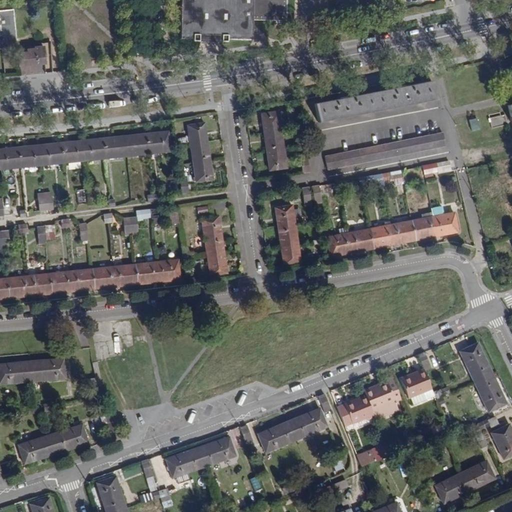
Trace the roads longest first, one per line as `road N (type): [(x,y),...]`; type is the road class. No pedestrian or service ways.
road 1 (residential): [(63,474),(254,407),(489,310)]
road 2 (residential): [(221,78),(511,21)]
road 3 (residential): [(489,310),(462,265),(444,257),(255,290)]
road 4 (residential): [(255,290),(0,321)]
road 5 (residential): [(0,103),(221,78)]
road 6 (residential): [(221,78),(255,290)]
